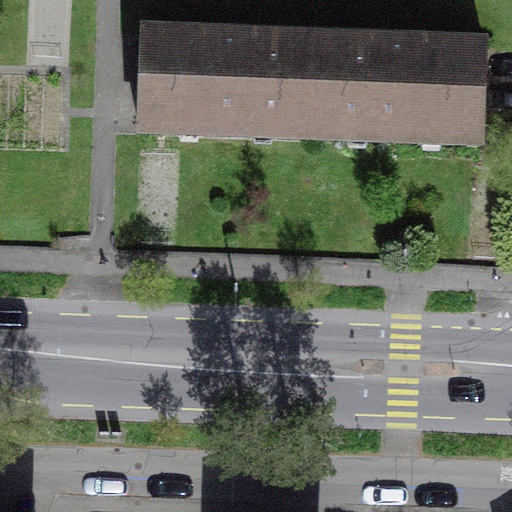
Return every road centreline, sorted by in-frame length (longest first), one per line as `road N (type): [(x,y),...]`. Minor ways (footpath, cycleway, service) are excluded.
road 1 (secondary): [(511,367),(0,345)]
road 2 (residential): [(511,477),(0,458)]
